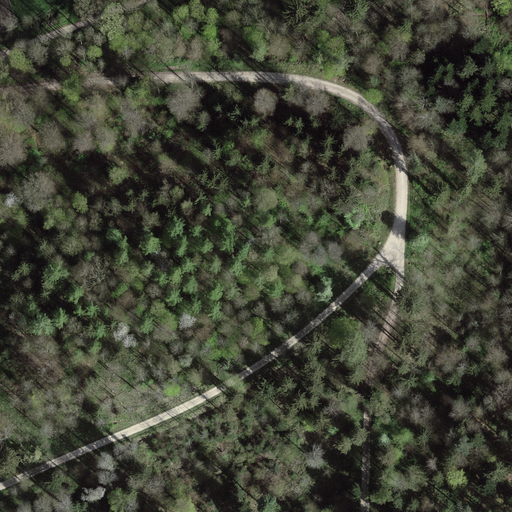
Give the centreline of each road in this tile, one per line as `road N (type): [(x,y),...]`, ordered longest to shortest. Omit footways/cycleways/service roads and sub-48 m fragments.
road 1 (track): [(0,92),(229,76),(319,84),(369,107),(393,140),(402,180),(391,247),(296,340),(201,398),(0,485)]
road 2 (track): [(364,511),(366,414),(398,291),(397,232)]
road 3 (track): [(0,58),(142,0)]
